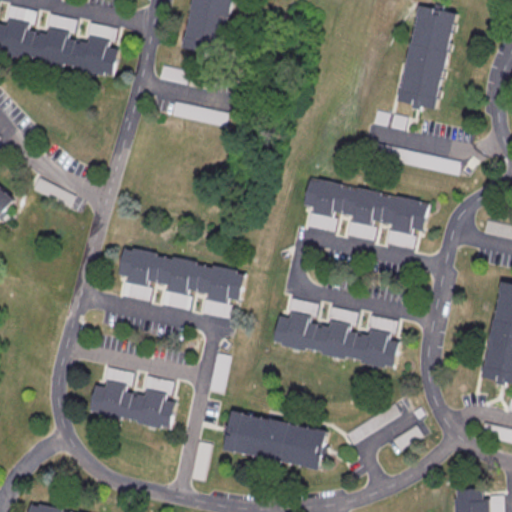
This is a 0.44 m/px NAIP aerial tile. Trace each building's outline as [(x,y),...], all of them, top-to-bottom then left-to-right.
[(233,0),(192,0),(182,48),(222,56),(233,0)] [(457,14),(417,6),(397,101),(436,110),(457,14)] [(0,53),(24,58),(24,56),(40,59),(39,62),(63,67),(64,64),(80,68),(80,70),(104,76),(105,74),(113,75),(118,50),(108,48),(109,42),(89,37),(88,43),(68,39),(69,33),(49,28),(47,34),(28,30),(29,24),(9,19),(7,25),(0,23),(0,53)] [(160,65),(188,71),(185,85),(158,79),(160,65)] [(173,101),(227,113),(224,127),(170,115),(173,101)] [(386,124),(388,113),(375,110),(373,122),(386,124)] [(406,117),(392,114),(390,126),(403,129),(406,117)] [(369,142),(459,161),(456,175),(366,156),(369,142)] [(34,187),(70,207),(76,196),(40,176),(34,187)] [(315,182),(315,179),(340,184),(339,186),(355,190),(355,187),(380,193),(379,195),(396,199),(396,196),(420,202),(420,204),(428,205),(422,231),(412,229),(411,235),(391,230),(392,224),(372,220),(371,226),(350,222),(351,216),(332,211),(331,217),(310,213),(311,207),(301,205),(306,180),(315,182)] [(0,186),(16,200),(0,217),(0,186)] [(486,220),(511,225),(511,239),(483,233),(486,220)] [(131,251),(132,248),(156,253),(156,255),(171,259),(172,256),(196,262),(195,264),(212,268),(212,265),(237,271),(236,273),(244,274),(239,300),(229,298),(227,304),(207,299),(208,293),(188,289),(187,295),(166,291),(168,285),(148,280),(147,286),(126,282),(128,276),(117,274),(123,249),(131,251)] [(511,284),(502,282),(482,377),(511,383),(511,284)] [(281,342),(280,345),(304,351),(305,348),(320,351),(320,354),(344,359),(345,357),(361,360),(361,363),(385,368),(385,366),(393,368),(399,342),(389,340),(390,334),(370,330),(369,336),(349,331),(350,325),(330,320),(328,326),(309,322),(310,316),(289,312),(288,318),(278,315),(272,340),(281,342)] [(215,352),(228,355),(220,392),(207,389),(215,352)] [(97,412),(96,415),(121,420),(121,418),(137,421),(136,424),(161,429),(161,427),(169,428),(175,403),(165,401),(167,395),(146,390),(145,396),(125,392),(126,386),(106,382),(105,388),(94,385),(89,410),(97,412)] [(401,414),(395,403),(346,433),(353,443),(401,414)] [(233,412),(328,432),(320,471),(224,451),(233,412)] [(483,423),(511,429),(511,442),(480,436),(483,423)] [(394,440),(400,449),(422,434),(416,425),(394,440)] [(196,441),(209,444),(201,480),(189,478),(196,441)] [(458,499),(454,500),(454,511),(489,511),(489,500),(483,500),(483,490),(457,491),(458,499)]
